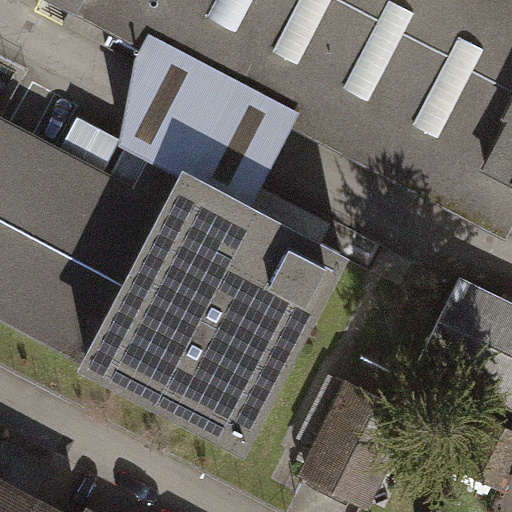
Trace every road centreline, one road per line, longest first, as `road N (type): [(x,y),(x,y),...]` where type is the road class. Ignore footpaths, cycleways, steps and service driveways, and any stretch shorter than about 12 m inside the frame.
road 1 (unknown): [(511,247),(329,172),(0,0)]
road 2 (residential): [(0,390),(234,511)]
